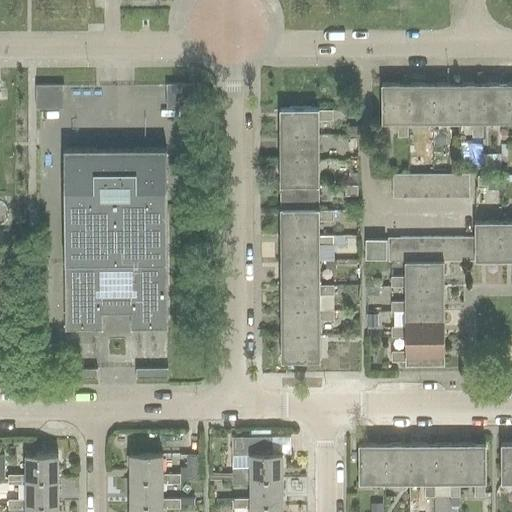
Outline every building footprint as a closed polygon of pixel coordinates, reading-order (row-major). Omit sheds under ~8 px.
[(195,107),(195,83),(167,83),(167,84),(167,107),(193,107),(195,107)] [(408,136),(408,83),(383,83),(383,122),(398,122),(398,136),(408,136)] [(433,122),(433,83),(408,83),(408,136),(408,122),(433,122)] [(458,121),(458,83),(433,83),(433,122),(458,121)] [(484,121),(483,83),(458,83),(458,121),(473,121),(473,135),(483,135),(483,121),(484,121)] [(509,121),(509,83),(483,83),(484,121),(509,121)] [(64,85),(64,84),(36,84),(37,108),(38,108),(64,108),(64,85)] [(319,109),(319,107),(281,108),(281,133),(319,133),(319,119),(333,119),(333,109),(319,109)] [(319,158),(319,133),(281,133),(281,158),(319,158)] [(168,328),(167,147),(134,147),(134,152),(97,153),(97,148),(65,148),(65,196),(66,329),(67,329),(103,329),(103,312),(131,312),(132,328),(167,328),(168,328)] [(484,151),(484,167),(497,167),(497,151),(484,151)] [(320,183),(319,158),(281,158),(281,183),(320,183)] [(424,168),(424,158),(411,158),(411,168),(424,168)] [(484,167),(484,158),(473,158),(473,169),(484,169),(484,167)] [(350,184),(358,184),(358,173),(350,173),(350,184)] [(405,197),(405,173),(394,173),(394,197),(405,197)] [(416,196),(416,173),(405,173),(405,197),(416,196)] [(427,196),(427,173),(416,173),(416,196),(427,196)] [(438,196),(437,173),(427,173),(427,196),(438,196)] [(448,196),(448,173),(437,173),(438,196),(448,196)] [(459,196),(459,173),(448,173),(448,196),(459,196)] [(470,173),(459,173),(459,196),(470,196),(470,173)] [(495,187),(495,175),(478,175),(478,187),(495,187)] [(320,208),(320,183),(281,183),(281,209),(320,208)] [(358,194),(358,184),(346,184),(346,195),(358,194)] [(320,210),(320,208),(281,209),(281,234),(320,234),(320,220),(334,220),(334,210),(320,210)] [(511,259),(511,220),(501,221),(501,259),(511,259)] [(501,259),(501,221),(476,221),(476,236),(476,260),(501,259)] [(320,235),(320,234),(281,234),(281,259),(320,259),(320,245),(334,245),(334,235),(320,235)] [(15,298),(15,235),(3,235),(3,298),(15,298)] [(444,260),(443,236),(433,237),(433,260),(444,260)] [(455,260),(454,236),(443,236),(444,260),(455,260)] [(465,260),(465,236),(454,236),(455,260),(465,260)] [(476,260),(476,236),(465,236),(465,260),(476,260)] [(400,260),(400,237),(389,237),(389,260),(400,260)] [(411,260),(411,237),(400,237),(400,260),(406,260),(411,260)] [(422,260),(422,237),(411,237),(411,260),(422,260)] [(433,260),(433,237),(422,237),(422,260),(433,260)] [(386,238),(383,238),(367,238),(367,257),(386,257),(386,238)] [(320,284),(320,259),(281,259),(282,284),(320,284)] [(422,260),(411,260),(406,260),(406,276),(392,276),(392,286),(445,285),(444,260),(433,260),(422,260)] [(320,284),(282,284),(282,310),(334,309),(320,309),(320,294),(334,294),(334,284),(320,284)] [(445,310),(445,285),(392,286),(406,286),(406,301),(392,301),(392,311),(445,310)] [(380,286),(367,286),(367,295),(380,295),(380,286)] [(334,319),(334,309),(282,310),(282,335),(321,335),(320,319),(334,319)] [(445,336),(445,310),(392,311),(406,311),(406,326),(392,326),(392,336),(406,336),(445,336)] [(379,321),(379,311),(367,311),(367,321),(379,321)] [(321,360),(321,335),(282,335),(282,360),(321,360)] [(445,361),(445,336),(406,336),(406,350),(392,350),(392,360),(406,360),(406,361),(445,361)] [(169,366),(167,366),(167,367),(137,367),(137,375),(137,377),(169,376),(169,366)] [(66,367),(66,377),(98,377),(98,376),(98,367),(67,367),(66,367)] [(511,442),(502,443),(502,481),(511,481),(511,442)] [(385,482),(385,443),(360,443),(360,482),(385,482)] [(410,481),(410,443),(385,443),(385,482),(410,481)] [(436,481),(436,443),(410,443),(410,481),(426,481),(426,495),(436,495),(436,481)] [(461,481),(461,443),(436,443),(436,481),(450,481),(451,495),(461,495),(460,481),(461,481)] [(486,481),(486,443),(461,443),(461,481),(475,481),(475,495),(485,495),(485,481),(486,481)] [(251,478),(283,478),(283,452),(251,453),(251,472),(241,472),(241,456),(228,456),(227,482),(251,482),(251,478)] [(163,473),(163,453),(131,453),(131,479),(163,479),(163,483),(181,483),(181,473),(163,473)] [(9,483),(27,483),(27,479),(59,479),(59,454),(27,454),(27,473),(9,473),(9,483)] [(201,477),(201,454),(188,454),(188,477),(201,477)] [(283,503),(283,478),(251,478),(251,482),(251,497),(233,497),(233,503),(233,507),(251,507),(251,503),(283,503)] [(59,504),(59,479),(27,479),(27,483),(27,498),(9,498),(9,508),(27,508),(27,504),(59,504)] [(163,498),(163,483),(163,479),(131,479),(131,504),(163,504),(163,507),(181,507),(181,503),(181,498),(163,498)] [(451,496),(451,506),(461,506),(461,496),(451,496)] [(283,511),(283,503),(251,503),(251,507),(251,511),(283,511)] [(382,511),(382,503),(372,503),(371,511),(382,511)]
